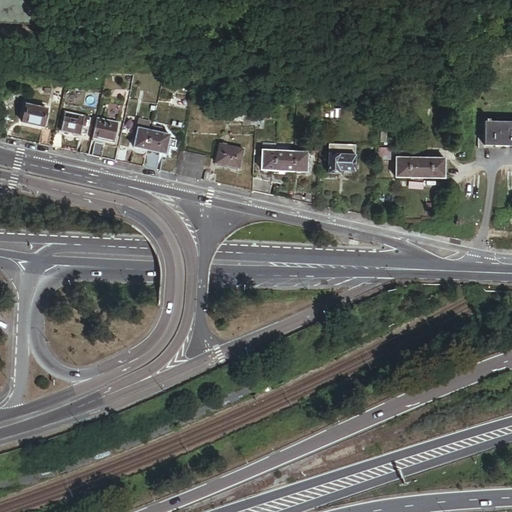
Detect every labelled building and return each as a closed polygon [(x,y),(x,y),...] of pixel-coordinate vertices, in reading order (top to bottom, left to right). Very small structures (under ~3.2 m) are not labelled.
[(0,0),(0,24),(35,26),(36,0),(0,0)] [(47,109),(27,105),(23,123),(43,128),(47,109)] [(272,111),(256,111),(256,117),(256,119),(264,119),(272,119),(272,111)] [(81,134),(85,117),(65,113),(61,131),(81,136),(81,134)] [(90,118),(85,117),(81,134),(86,135),(90,118)] [(256,117),(243,117),(243,119),(243,126),(254,125),(254,130),(255,130),(256,119),(256,117)] [(117,124),(97,119),(92,138),(105,141),(113,143),(117,124)] [(264,119),(256,119),(255,130),(264,130),(264,119)] [(149,122),(140,120),(138,128),(147,130),(149,122)] [(511,122),(484,122),(484,134),(478,134),(478,149),(511,149),(511,122)] [(147,150),(151,131),(147,130),(138,128),(134,148),(147,150)] [(55,135),(55,131),(43,129),(39,144),(52,147),(55,135)] [(170,135),(151,131),(147,150),(166,155),(168,147),(169,139),(170,135)] [(62,136),(55,135),(52,147),(61,149),(62,136)] [(169,139),(168,147),(175,148),(177,141),(169,139)] [(95,143),(92,156),(101,158),(104,144),(95,143)] [(262,143),(262,151),(274,151),(275,144),(262,143)] [(328,143),(328,153),(355,155),(355,145),(328,143)] [(243,150),(220,145),(216,163),(238,168),(243,150)] [(128,149),(118,147),(115,161),(125,163),(128,149)] [(274,171),(275,151),(274,151),(262,151),(261,170),(270,171),(274,171)] [(293,172),(294,152),(275,151),(274,171),(279,171),(284,171),(293,172)] [(180,152),(175,175),(201,180),(206,158),(180,152)] [(307,153),(294,152),(293,172),(306,172),(307,153)] [(149,153),(146,168),(157,171),(160,156),(149,153)] [(355,155),(328,153),(327,173),(338,174),(339,170),(354,171),(355,155)] [(444,159),(396,158),(395,178),(443,179),(444,159)] [(204,181),(214,183),(216,175),(206,173),(204,181)] [(252,192),(269,195),(272,182),(253,178),(252,192)] [(304,203),(313,205),(314,189),(305,189),(304,203)] [(343,211),(353,213),(356,199),(346,197),(343,211)]
